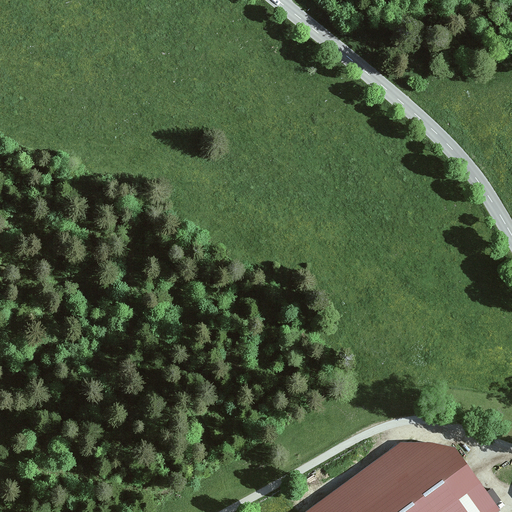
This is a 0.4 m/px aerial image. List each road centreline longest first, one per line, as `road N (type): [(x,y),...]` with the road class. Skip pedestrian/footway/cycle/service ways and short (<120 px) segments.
road 1 (tertiary): [(511,236),(453,150),(276,0)]
road 2 (track): [(227,511),(394,423),(459,427),(511,447)]
